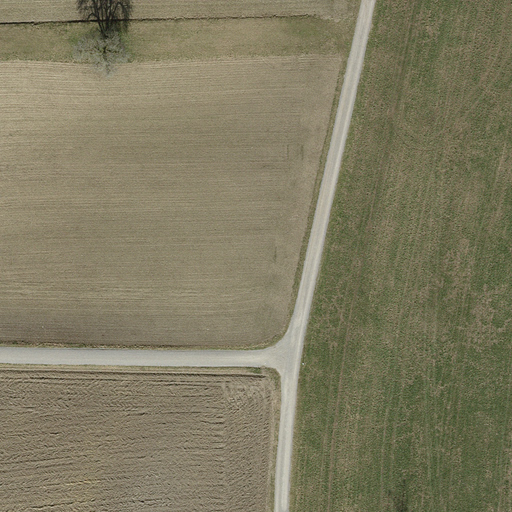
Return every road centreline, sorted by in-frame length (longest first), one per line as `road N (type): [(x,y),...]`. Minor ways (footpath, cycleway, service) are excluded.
road 1 (track): [(369,0),(294,358),(282,511)]
road 2 (track): [(0,355),(294,358)]
